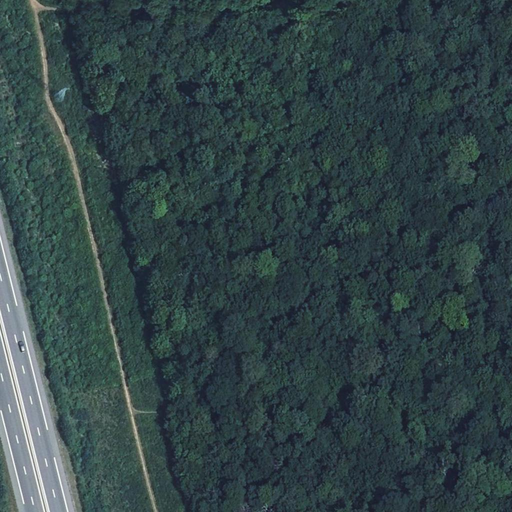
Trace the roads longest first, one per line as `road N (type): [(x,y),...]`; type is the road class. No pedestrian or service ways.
road 1 (motorway): [(57,511),(0,276)]
road 2 (motorway): [(0,373),(34,511)]
